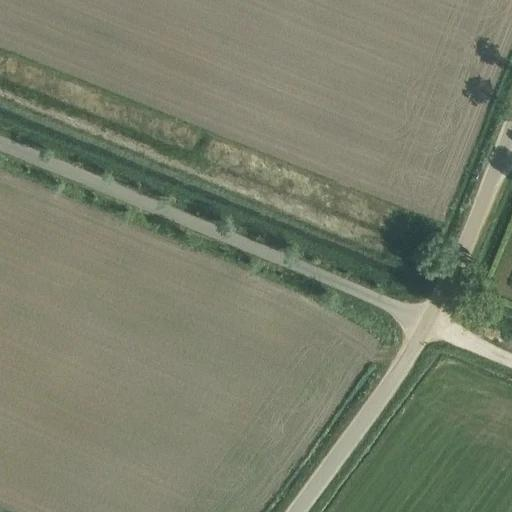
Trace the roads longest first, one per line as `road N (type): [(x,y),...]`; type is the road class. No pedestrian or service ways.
road 1 (unclassified): [(0,141),(428,322)]
road 2 (unclassified): [(297,511),(428,322)]
road 3 (unclassified): [(428,322),(511,123)]
